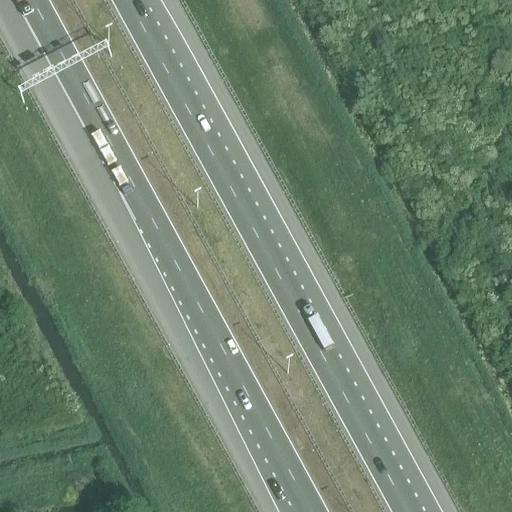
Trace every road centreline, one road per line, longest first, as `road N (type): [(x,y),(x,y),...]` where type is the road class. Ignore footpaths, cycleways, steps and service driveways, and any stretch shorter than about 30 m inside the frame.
road 1 (motorway): [(406,511),(126,0)]
road 2 (motorway): [(32,0),(310,511)]
